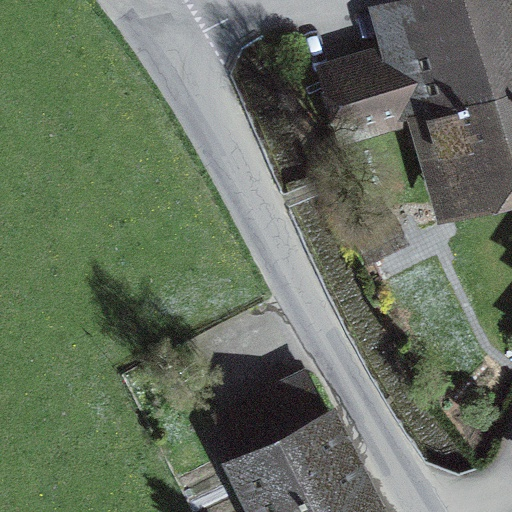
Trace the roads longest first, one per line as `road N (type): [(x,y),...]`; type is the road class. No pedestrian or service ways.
road 1 (unclassified): [(163,35),(419,511)]
road 2 (unclassified): [(163,35),(297,0)]
